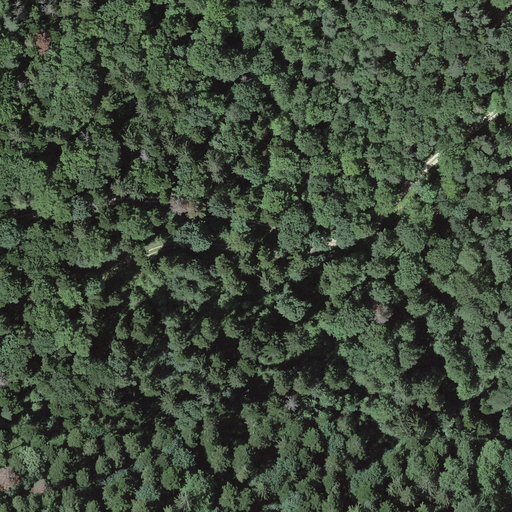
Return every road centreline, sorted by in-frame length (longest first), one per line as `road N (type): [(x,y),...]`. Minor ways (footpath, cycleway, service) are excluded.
road 1 (track): [(6,220),(72,203),(154,200),(317,239),(295,257),(165,246),(134,258),(0,354)]
road 2 (track): [(0,463),(232,371),(334,356)]
road 3 (track): [(511,101),(466,131),(375,220),(346,238),(317,239)]
